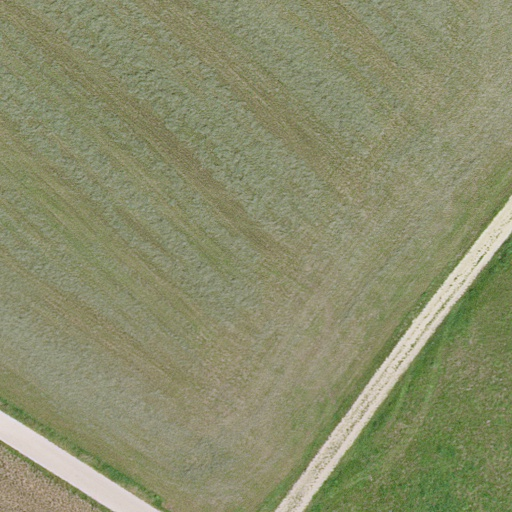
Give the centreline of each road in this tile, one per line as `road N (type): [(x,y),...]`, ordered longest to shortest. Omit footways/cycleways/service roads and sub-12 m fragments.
road 1 (track): [(292,511),(511,221)]
road 2 (track): [(0,416),(154,511)]
